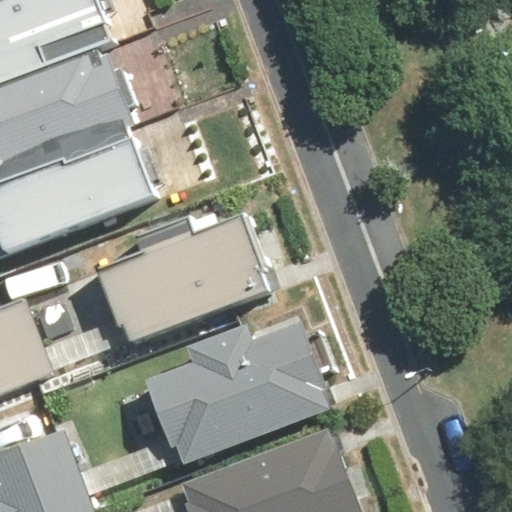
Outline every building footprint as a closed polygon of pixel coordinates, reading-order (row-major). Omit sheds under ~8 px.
[(0,0),(0,12),(33,0),(0,0)] [(109,0),(33,0),(0,12),(0,89),(126,45),(109,0)] [(0,186),(157,131),(126,45),(0,89),(0,186)] [(157,131),(0,186),(0,211),(17,258),(181,200),(157,131)] [(119,269),(147,345),(287,294),(258,217),(119,269)] [(0,399),(63,376),(35,299),(0,312),(0,399)] [(187,478),(347,421),(315,332),(268,349),(262,333),(202,354),(208,371),(155,390),(187,478)] [(378,511),(351,432),(190,489),(198,511),(378,511)] [(65,511),(115,511),(80,434),(39,453),(65,511)]
